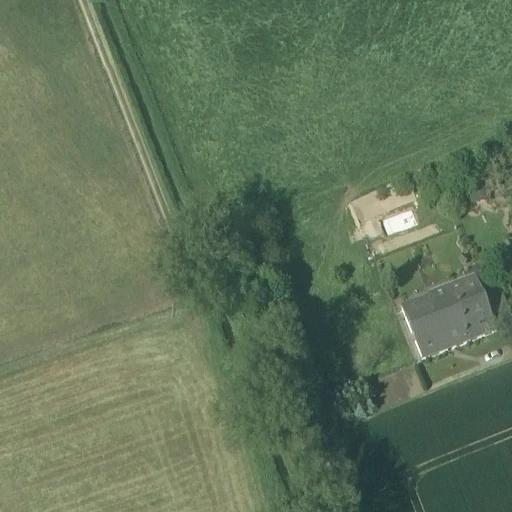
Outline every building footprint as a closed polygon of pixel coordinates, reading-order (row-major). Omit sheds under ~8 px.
[(467,180),(470,197),(487,194),(485,186),(491,185),(490,178),(484,179),(484,177),(467,180)] [(487,194),(470,197),(471,207),(488,205),(487,194)] [(492,282),(476,288),(487,314),(502,308),(492,282)] [(494,332),(487,314),(476,288),(475,285),(428,303),(429,305),(418,310),(417,308),(401,314),(421,365),(495,335),(494,332)] [(510,326),(502,308),(487,314),(494,332),(510,326)]
